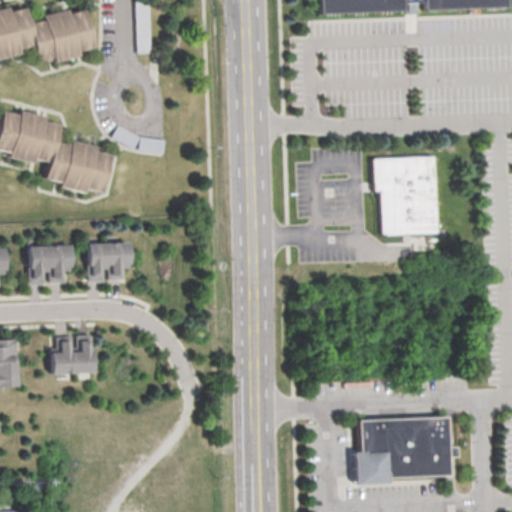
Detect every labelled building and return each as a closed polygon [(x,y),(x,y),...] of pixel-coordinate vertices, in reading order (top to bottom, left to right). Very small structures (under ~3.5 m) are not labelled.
[(147,52),(145,0),(141,0),(133,0),(134,52),(147,52)] [(314,0),(500,0),(501,7),(418,10),(417,1),(398,2),(398,12),(315,14),(314,0)] [(0,57),(16,54),(15,50),(28,46),(33,63),(49,58),(50,62),(75,56),(74,51),(89,47),(79,10),(64,14),(62,9),(38,16),(39,21),(25,25),(21,9),(5,13),(4,8),(0,9),(0,57)] [(0,112),(0,151),(5,153),(3,158),(28,164),(29,160),(43,163),(39,180),(55,184),(54,188),(79,194),(80,190),(96,193),(105,156),(89,152),(90,147),(66,141),(65,147),(50,143),(54,126),(39,123),(40,118),(15,112),(14,116),(0,112)] [(428,158),(432,233),(378,236),(376,192),(369,192),(367,160),(428,158)] [(82,244),(124,243),(125,268),(119,268),(120,280),(104,280),(103,269),(99,270),(99,281),(83,281),(82,244)] [(23,247),(65,245),(66,270),(60,270),(61,282),(44,283),(44,272),(40,272),(40,283),(24,284),(23,247)] [(88,373),(46,375),(45,350),(51,350),(51,338),(67,337),(67,348),(71,348),(71,337),(87,336),(88,373)] [(0,385),(14,385),(12,338),(0,338),(0,385)] [(353,422),(355,454),(349,454),(351,486),(383,484),(382,480),(443,477),(441,418),(353,422)]
